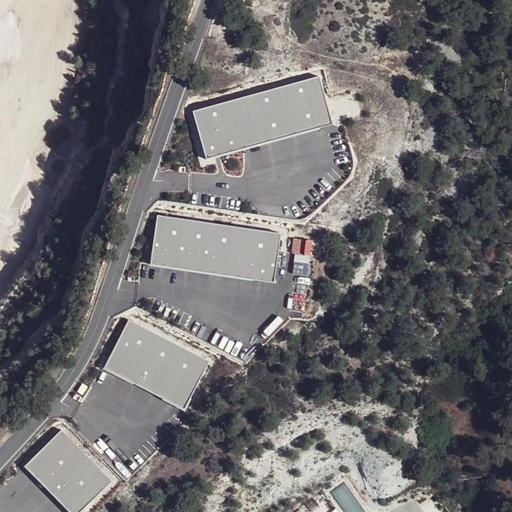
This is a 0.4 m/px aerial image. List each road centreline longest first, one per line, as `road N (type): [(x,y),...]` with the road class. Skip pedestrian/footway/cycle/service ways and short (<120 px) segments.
road 1 (unclassified): [(0,456),(86,349),(208,0)]
road 2 (track): [(0,190),(32,74),(38,0)]
